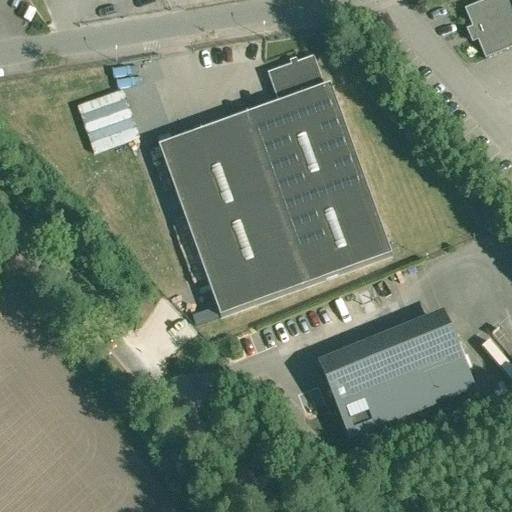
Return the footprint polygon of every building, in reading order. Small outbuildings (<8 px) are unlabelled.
[(511,0),(491,0),(467,10),(487,60),(511,49),(511,0)] [(315,58),(269,75),(280,105),(326,88),(315,58)] [(280,105),(161,148),(222,319),(394,257),(332,86),(326,88),(280,105)] [(448,325),(352,364),(378,429),(475,389),(448,325)] [(352,364),(324,375),(351,440),(378,429),(352,364)]
